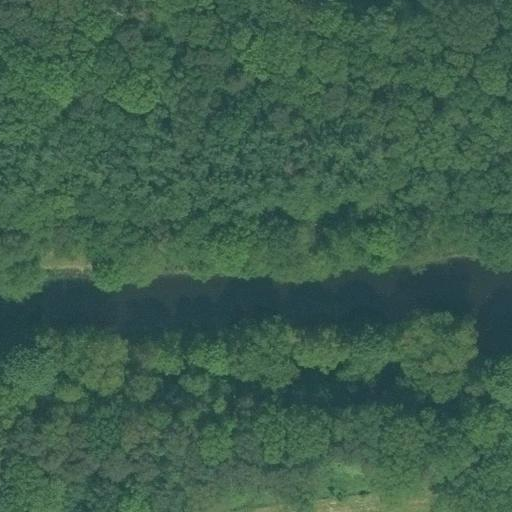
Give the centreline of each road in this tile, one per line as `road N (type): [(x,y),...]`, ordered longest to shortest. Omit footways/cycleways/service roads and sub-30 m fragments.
road 1 (track): [(0,256),(511,229)]
road 2 (unclassified): [(511,368),(0,380)]
